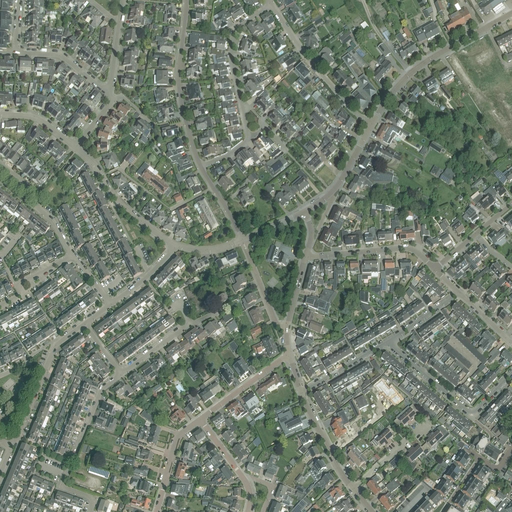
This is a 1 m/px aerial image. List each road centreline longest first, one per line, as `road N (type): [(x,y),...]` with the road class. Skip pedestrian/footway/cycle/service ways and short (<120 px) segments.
road 1 (tertiary): [(372,123),(415,69),(511,13)]
road 2 (residential): [(89,511),(93,499),(62,487),(102,389),(120,374)]
road 3 (residential): [(199,166),(178,69),(185,0)]
road 4 (residential): [(387,342),(468,411),(511,372)]
road 5 (residential): [(372,123),(304,55),(271,4)]
road 6 (residential): [(249,139),(232,35),(271,4)]
road 7 (residential): [(11,446),(54,347),(85,324)]
road 8 (residential): [(434,268),(402,247),(306,255)]
